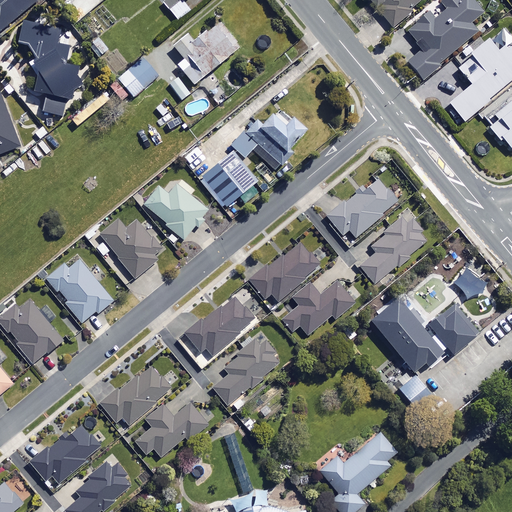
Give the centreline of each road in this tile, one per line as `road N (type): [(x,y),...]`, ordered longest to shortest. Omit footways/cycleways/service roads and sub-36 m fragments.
road 1 (residential): [(0,432),(394,106)]
road 2 (residential): [(396,511),(511,406)]
road 3 (tertiary): [(493,226),(394,106)]
road 4 (tertiary): [(394,106),(306,0)]
